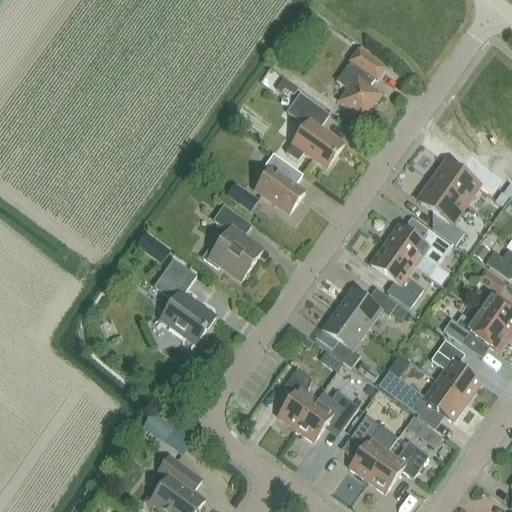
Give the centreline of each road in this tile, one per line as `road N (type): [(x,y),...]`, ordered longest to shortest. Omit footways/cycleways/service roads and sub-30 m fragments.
road 1 (residential): [(276,480),(222,443),(213,429),(218,393),(495,6)]
road 2 (residential): [(442,511),(511,414)]
